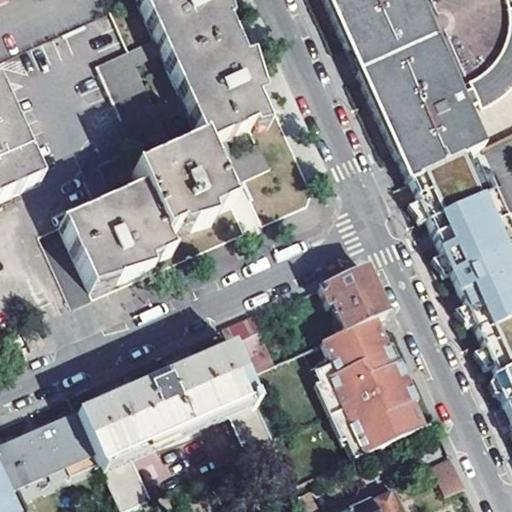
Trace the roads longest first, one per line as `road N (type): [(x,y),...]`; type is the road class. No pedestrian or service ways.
road 1 (residential): [(0,395),(373,231)]
road 2 (residential): [(373,231),(501,511)]
road 3 (residential): [(271,0),(373,231)]
